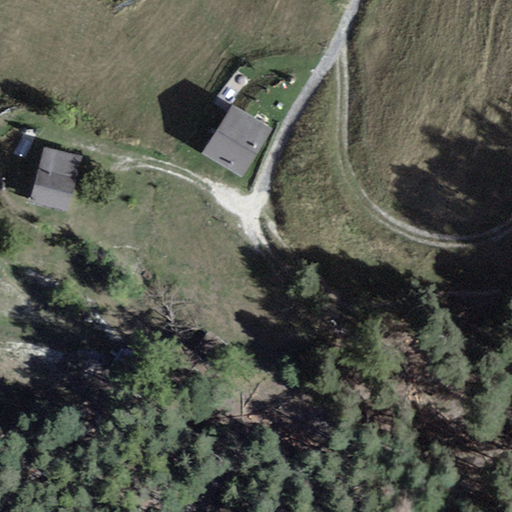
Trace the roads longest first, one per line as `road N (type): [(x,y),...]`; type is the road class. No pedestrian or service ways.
road 1 (track): [(511,221),(485,237),(439,239),(370,205),(346,172),(334,47)]
road 2 (track): [(356,0),(278,144),(253,213)]
